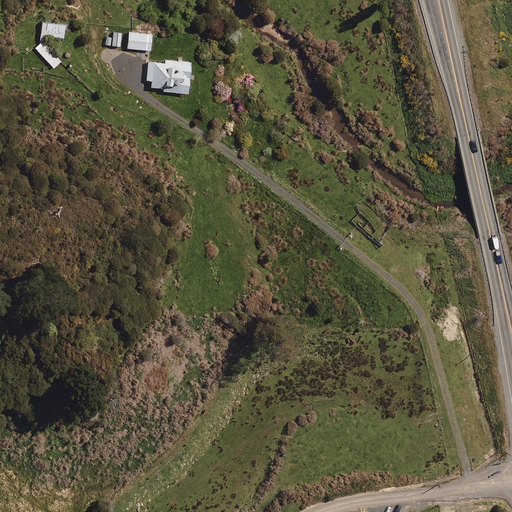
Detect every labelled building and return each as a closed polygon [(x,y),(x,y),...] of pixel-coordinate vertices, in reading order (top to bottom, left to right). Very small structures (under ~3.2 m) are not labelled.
[(41,22),(39,41),(46,41),(46,37),(62,39),(63,25),(41,22)] [(120,33),(106,31),(105,45),(119,47),(120,33)] [(150,34),(127,32),(126,48),(149,50),(150,34)] [(60,61),(42,41),(34,48),(53,68),(60,61)] [(186,93),(189,62),(163,60),(163,63),(147,62),(146,80),(150,81),(149,87),(161,88),(161,91),(186,93)]
